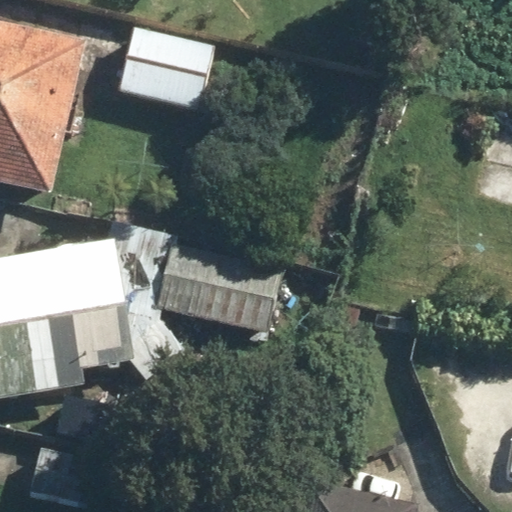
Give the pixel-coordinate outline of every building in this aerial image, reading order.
[(0,22),(0,181),(51,193),(83,42),(0,22)] [(211,59),(125,40),(109,114),(195,133),(211,59)] [(511,316),(511,205),(382,175),(357,280),(511,316)] [(115,238),(0,256),(0,394),(87,380),(85,366),(135,358),(115,238)] [(273,282),(159,257),(144,325),(258,350),(273,282)] [(80,511),(91,467),(2,445),(0,451),(0,499),(50,511),(80,511)] [(351,511),(293,498),(289,511),(351,511)]
